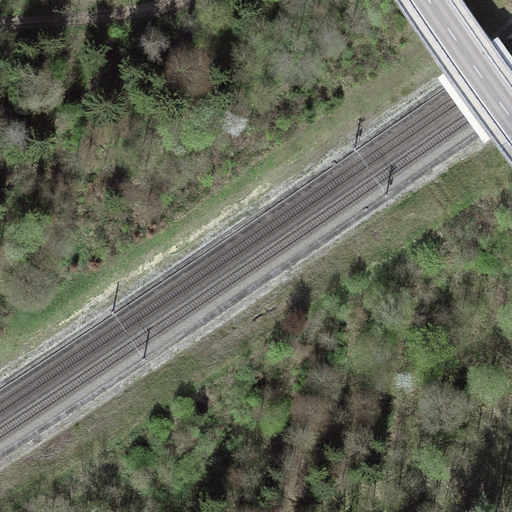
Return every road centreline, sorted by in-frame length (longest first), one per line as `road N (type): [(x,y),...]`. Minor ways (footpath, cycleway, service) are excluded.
road 1 (track): [(511,23),(0,375)]
road 2 (track): [(511,116),(0,463)]
road 3 (track): [(183,0),(0,19)]
road 4 (tertiary): [(434,0),(511,113)]
